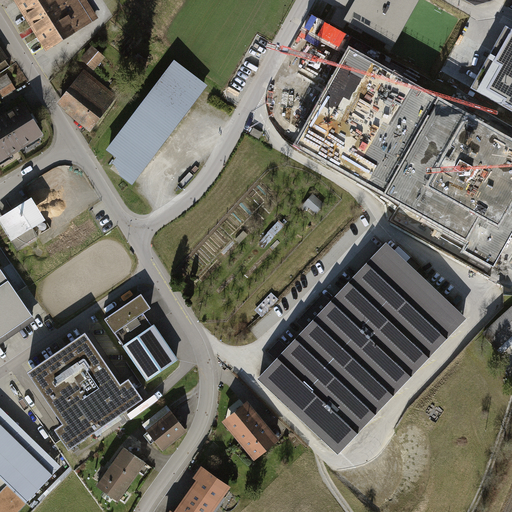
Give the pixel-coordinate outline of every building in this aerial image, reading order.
[(14,0),(33,30),(46,51),(99,19),(87,0),(14,0)] [(470,15),(442,0),(323,0),(318,11),(435,82),(470,15)] [(314,64),(320,51),(327,54),(339,26),(311,14),(292,54),(314,64)] [(511,111),(511,29),(505,26),(471,89),(511,111)] [(0,62),(5,60),(8,58),(5,53),(2,48),(0,44),(0,62)] [(92,46),(81,59),(94,70),(105,57),(92,46)] [(5,60),(0,62),(0,73),(10,67),(5,60)] [(108,169),(130,185),(207,84),(175,61),(107,151),(116,158),(108,169)] [(84,69),(58,103),(67,110),(66,112),(91,131),(119,96),(84,69)] [(7,74),(0,78),(0,91),(3,97),(16,90),(7,74)] [(0,162),(45,136),(24,103),(1,117),(0,117),(0,162)] [(25,186),(0,201),(0,221),(12,241),(46,220),(25,186)] [(323,204),(313,195),(303,207),(306,210),(309,206),(317,212),(323,204)] [(393,239),(261,375),(339,450),(471,314),(393,239)] [(0,337),(32,315),(0,268),(0,337)] [(140,294),(103,320),(145,380),(175,360),(141,312),(149,307),(140,294)] [(511,300),(511,299),(477,331),(494,348),(511,331),(511,300)] [(90,329),(30,369),(65,419),(56,426),(72,449),(147,398),(131,375),(124,379),(90,329)] [(240,397),(223,412),(232,421),(227,426),(256,457),(278,437),(240,397)] [(166,404),(141,424),(161,449),(186,429),(166,404)] [(0,511),(16,511),(52,475),(0,423),(0,511)] [(122,444),(95,481),(117,498),(144,460),(122,444)] [(201,467),(170,511),(209,511),(228,485),(201,467)]
